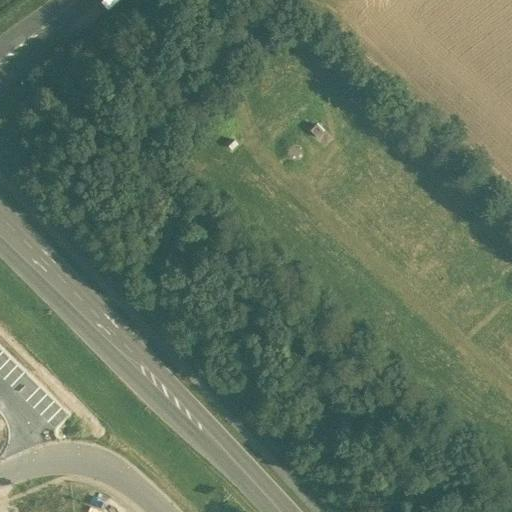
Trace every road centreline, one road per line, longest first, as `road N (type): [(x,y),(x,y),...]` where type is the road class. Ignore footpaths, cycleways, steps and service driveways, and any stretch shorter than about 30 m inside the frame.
road 1 (track): [(511,392),(265,162),(206,0)]
road 2 (secondary): [(140,369),(80,290),(0,208)]
road 3 (secondary): [(280,511),(140,369)]
road 4 (secondary): [(0,245),(140,369)]
road 5 (unclassified): [(0,477),(49,459),(80,458),(125,475),(161,511)]
road 6 (unclassified): [(0,83),(87,0)]
